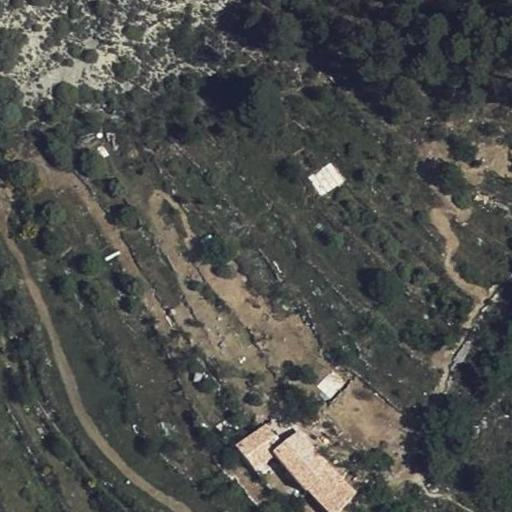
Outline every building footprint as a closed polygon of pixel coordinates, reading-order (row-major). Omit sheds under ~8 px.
[(321,196),(344,180),(331,161),(308,176),(321,196)] [(234,448),(252,474),(272,460),(283,451),(265,427),(234,448)] [(302,436),(283,451),(272,460),(287,479),(317,456),(302,436)] [(307,495),(332,475),(317,456),(287,479),(303,498),(307,495)] [(317,508),(342,488),(332,475),(307,495),(317,508)] [(319,511),(336,511),(350,498),(342,488),(317,508),(319,511)]
